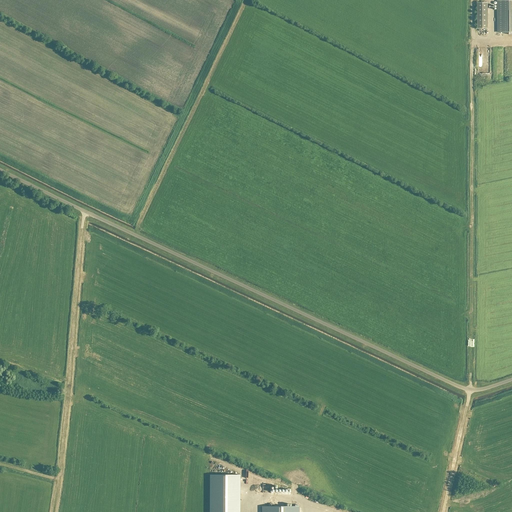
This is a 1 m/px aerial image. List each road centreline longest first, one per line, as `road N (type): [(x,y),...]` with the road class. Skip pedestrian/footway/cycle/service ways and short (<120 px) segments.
road 1 (unclassified): [(511,379),(460,388),(0,170)]
road 2 (track): [(473,0),(469,390)]
road 3 (track): [(83,211),(58,480)]
